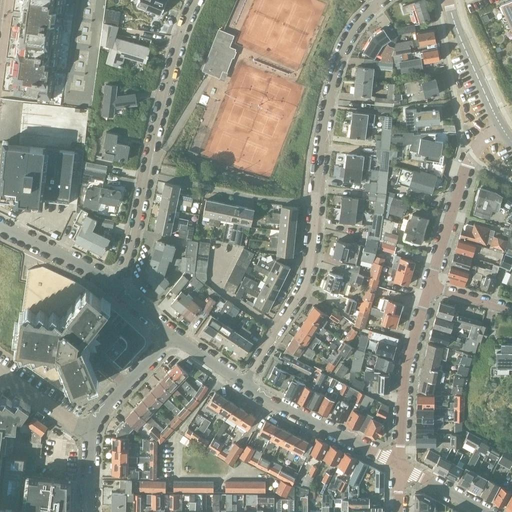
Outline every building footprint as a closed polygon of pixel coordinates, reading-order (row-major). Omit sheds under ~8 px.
[(13,0),(1,91),(32,95),(31,104),(90,111),(92,111),(97,75),(100,46),(103,24),(106,0),(13,0)] [(137,0),(135,6),(146,10),(160,15),(165,3),(161,1),(161,0),(137,0)] [(403,8),(405,14),(413,11),(416,23),(429,19),(425,6),(427,5),(425,0),(403,8)] [(511,0),(500,5),(505,17),(511,13),(511,0)] [(106,11),(104,24),(118,27),(120,13),(106,11)] [(118,27),(104,24),(103,24),(100,46),(112,49),(107,65),(120,68),(123,57),(146,63),(150,49),(115,40),(118,27)] [(394,29),(397,35),(411,33),(415,32),(414,25),(394,29)] [(374,58),(376,54),(382,57),(380,61),(393,62),(392,56),(395,48),(394,48),(390,48),(389,47),(387,44),(389,43),(389,42),(389,41),(390,40),(383,30),(373,37),(364,51),(374,58)] [(415,32),(411,33),(412,41),(395,44),(394,48),(395,48),(392,56),(410,53),(409,45),(413,44),(413,47),(436,43),(434,30),(415,33),(415,32)] [(234,37),(223,33),(219,31),(203,72),(220,79),(223,72),(227,73),(232,58),(234,59),(236,53),(235,52),(236,51),(229,48),(234,37)] [(423,51),(423,52),(420,53),(422,65),(440,61),(437,48),(423,51)] [(399,62),(399,63),(420,59),(420,58),(411,60),(410,54),(410,53),(392,56),(393,62),(393,63),(394,63),(399,62)] [(363,67),(357,67),(356,81),(372,83),(373,69),(376,69),(377,61),(364,59),(363,67)] [(420,59),(399,63),(401,73),(422,70),(420,59)] [(392,63),(393,63),(393,62),(380,61),(380,62),(377,61),(376,69),(392,71),(392,63)] [(408,94),(424,90),(425,97),(438,94),(435,79),(423,82),(422,80),(405,84),(408,94)] [(372,83),(356,81),(355,95),(370,97),(372,83)] [(375,98),(374,105),(393,107),(393,106),(394,91),(394,85),(388,84),(386,99),(375,98)] [(106,86),(105,96),(102,117),(113,118),(115,109),(137,105),(135,95),(116,98),(117,87),(106,86)] [(394,94),(394,91),(393,106),(400,105),(399,100),(402,100),(401,95),(394,94)] [(1,177),(0,189),(0,199),(9,200),(15,201),(15,203),(17,203),(28,204),(29,204),(30,204),(39,205),(39,201),(42,202),(43,202),(68,204),(71,178),(72,179),(79,179),(80,179),(80,177),(81,171),(88,114),(88,110),(74,109),(31,104),(23,103),(22,113),(18,146),(9,145),(5,145),(5,146),(4,150),(4,156),(3,159),(3,165),(2,169),(2,174),(2,175),(1,177)] [(393,107),(374,105),(373,112),(392,115),(393,107)] [(439,111),(416,113),(416,109),(404,110),(405,130),(417,130),(417,128),(425,127),(425,124),(439,123),(439,111)] [(352,112),(351,125),(366,127),(373,127),(374,122),(374,115),(352,112)] [(382,121),(381,129),(391,129),(392,117),(379,116),(379,121),(382,121)] [(366,127),(351,125),(349,138),(371,141),(372,134),(373,127),(366,127)] [(376,140),(375,149),(389,150),(390,142),(391,129),(381,129),(381,136),(376,135),(376,140)] [(113,160),(126,162),(129,147),(129,146),(116,143),(117,135),(106,133),(103,147),(101,158),(103,158),(103,159),(113,160)] [(409,151),(418,152),(422,153),(421,155),(426,156),(425,161),(439,163),(438,167),(444,168),(447,156),(441,155),(443,142),(435,141),(434,134),(428,134),(420,135),(413,136),(413,133),(391,133),(391,142),(392,141),(392,143),(397,143),(398,145),(411,145),(410,146),(409,151)] [(389,150),(375,149),(374,156),(378,157),(378,163),(378,164),(388,164),(389,150)] [(347,154),(346,168),(369,171),(371,157),(347,154)] [(83,170),(83,171),(105,175),(107,167),(87,163),(84,162),(83,170)] [(429,164),(426,174),(436,177),(441,179),(442,176),(444,168),(438,167),(429,164)] [(362,170),(346,168),(344,181),(365,183),(366,177),(361,176),(362,170)] [(436,177),(426,174),(421,172),(420,173),(414,172),(414,173),(401,169),(396,184),(431,194),(436,177)] [(370,183),(369,192),(385,194),(386,191),(387,172),(378,171),(371,170),(370,180),(376,180),(376,183),(370,183)] [(105,175),(83,171),(82,177),(104,181),(105,175)] [(165,185),(162,197),(192,203),(193,196),(187,195),(187,196),(179,195),(180,188),(165,185)] [(87,191),(83,208),(98,211),(102,212),(105,209),(106,203),(117,206),(120,193),(102,189),(102,190),(95,188),(94,193),(87,191)] [(502,208),(507,211),(505,213),(509,215),(506,221),(511,225),(511,203),(496,193),(481,188),(477,201),(478,202),(475,213),(479,214),(479,215),(481,217),(483,217),(486,217),(486,216),(490,217),(492,208),(497,210),(498,204),(503,207),(502,208)] [(375,202),(373,214),(382,215),(385,196),(385,194),(369,192),(368,201),(375,202)] [(385,196),(382,215),(382,218),(387,220),(388,214),(402,218),(406,206),(401,204),(402,201),(392,198),(385,196)] [(162,197),(160,209),(175,212),(177,205),(185,207),(185,206),(191,207),(192,203),(162,197)] [(363,213),(364,207),(365,200),(342,198),(341,210),(363,213)] [(208,226),(213,227),(218,204),(206,201),(203,217),(210,218),(208,226)] [(220,220),(227,222),(230,206),(218,204),(213,227),(219,228),(220,220)] [(234,223),(232,231),(230,244),(235,245),(237,232),(242,208),(230,206),(227,222),(234,223)] [(242,208),(237,232),(235,245),(234,245),(240,246),(243,233),(242,233),(244,225),(251,227),(254,211),(242,208)] [(273,214),(273,218),(273,219),(296,221),(298,209),(282,208),(281,215),(273,214)] [(160,209),(158,220),(181,225),(182,224),(187,225),(188,220),(183,219),(182,220),(174,219),(175,212),(160,209)] [(76,242),(89,249),(96,234),(92,232),(96,223),(97,221),(86,216),(88,213),(82,210),(75,222),(81,225),(76,234),(79,235),(76,242)] [(363,213),(341,210),(339,223),(362,226),(363,213)] [(366,239),(379,240),(382,218),(382,215),(373,214),(372,221),(365,220),(364,225),(368,226),(367,231),(366,239)] [(408,220),(407,225),(425,231),(428,219),(413,214),(411,221),(408,220)] [(281,225),(280,232),(295,233),(296,221),(273,219),(273,218),(266,217),(265,222),(272,223),(272,224),(281,225)] [(382,218),(379,240),(395,246),(398,236),(398,235),(391,233),(394,222),(387,220),(382,218)] [(100,219),(99,226),(97,231),(102,234),(105,227),(112,229),(114,221),(100,219)] [(181,225),(158,220),(155,232),(171,235),(172,228),(180,230),(181,225)] [(425,231),(407,225),(405,231),(408,232),(406,238),(414,241),(413,243),(415,244),(417,245),(420,245),(420,243),(421,243),(425,231)] [(460,238),(480,244),(486,246),(486,243),(490,244),(489,248),(489,249),(490,249),(503,253),(503,252),(504,252),(505,248),(507,242),(507,241),(493,237),(492,237),(488,236),(490,229),(473,225),(473,226),(469,225),(467,227),(466,231),(462,230),(460,238)] [(186,235),(186,238),(191,240),(194,228),(191,227),(188,227),(187,231),(186,235)] [(270,238),(270,243),(294,245),(295,233),(280,232),(279,239),(270,238)] [(96,234),(89,249),(95,251),(95,254),(99,256),(101,254),(103,255),(110,241),(96,234)] [(360,261),(372,264),(378,241),(366,239),(364,246),(360,261)] [(191,258),(190,272),(195,272),(195,268),(196,261),(197,256),(198,250),(198,243),(198,242),(186,240),(184,258),(191,258)] [(480,253),(501,260),(503,253),(490,249),(489,249),(459,240),(456,251),(472,256),(474,249),(480,251),(480,253)] [(342,263),(346,264),(344,270),(358,274),(360,266),(356,266),(361,246),(351,244),(351,245),(337,242),(334,257),(343,260),(342,263)] [(380,242),(378,249),(394,253),(396,246),(380,242)] [(181,268),(182,260),(171,259),(175,248),(157,243),(148,272),(151,273),(148,280),(155,285),(152,287),(159,293),(162,290),(162,291),(164,289),(163,289),(165,287),(167,289),(170,286),(168,284),(169,283),(163,278),(167,266),(181,268)] [(294,245),(270,243),(269,248),(278,249),(278,256),(293,257),(294,245)] [(504,252),(503,253),(511,256),(511,251),(505,248),(504,252)] [(244,249),(241,254),(252,259),(254,254),(244,249)] [(503,253),(499,267),(509,271),(511,262),(511,256),(503,253)] [(241,254),(238,260),(249,265),(252,259),(241,254)] [(375,254),(372,262),(383,265),(385,258),(375,254)] [(469,265),(471,259),(455,254),(452,265),(469,270),(474,272),(477,273),(482,274),(486,276),(495,278),(497,272),(485,268),(485,269),(469,265)] [(183,258),(182,260),(181,268),(181,271),(186,271),(190,272),(191,258),(184,258),(183,258)] [(401,258),(398,269),(397,270),(412,274),(416,262),(401,258)] [(238,260),(236,265),(246,270),(249,265),(238,260)] [(265,263),(263,268),(285,279),(290,268),(276,261),(273,267),(265,263)] [(376,287),(377,285),(378,280),(383,265),(372,262),(372,264),(368,277),(366,284),(376,287)] [(236,265),(233,270),(244,275),(246,270),(236,265)] [(268,276),(265,283),(280,290),(285,279),(263,268),(257,265),(254,270),(268,276)] [(464,288),(469,270),(452,265),(448,277),(451,277),(449,283),(464,288)] [(15,359),(64,393),(72,390),(95,381),(88,363),(82,350),(87,348),(89,346),(91,348),(92,345),(93,342),(93,339),(92,336),(90,337),(89,335),(87,333),(85,332),(94,320),(106,305),(88,291),(87,291),(84,288),(73,282),(43,268),(42,267),(38,268),(28,271),(27,279),(26,281),(26,283),(22,314),(17,349),(15,359)] [(397,270),(398,269),(389,267),(388,272),(395,274),(393,281),(409,286),(412,274),(397,270)] [(233,270),(230,276),(241,281),(244,275),(233,270)] [(353,286),(356,288),(358,283),(366,286),(366,284),(368,277),(358,274),(344,270),(342,277),(330,274),(325,289),(344,295),(348,285),(353,286)] [(171,305),(181,312),(191,300),(195,295),(197,298),(198,297),(203,302),(205,300),(208,296),(212,299),(215,295),(203,285),(198,281),(197,280),(196,278),(195,277),(195,276),(195,274),(195,273),(195,272),(190,272),(186,271),(182,276),(171,290),(176,294),(187,280),(189,282),(196,288),(194,291),(193,291),(189,295),(188,294),(186,296),(181,292),(171,305)] [(480,281),(482,274),(477,273),(474,272),(473,277),(473,278),(480,281)] [(198,281),(203,285),(206,281),(206,274),(195,273),(195,274),(195,276),(195,277),(196,278),(197,280),(198,281)] [(230,276),(228,281),(238,286),(241,281),(230,276)] [(495,278),(486,276),(482,288),(492,291),(495,279),(495,278)] [(245,277),(241,284),(274,300),(280,290),(265,283),(262,289),(255,285),(256,282),(245,277)] [(238,286),(228,281),(224,289),(234,294),(238,286)] [(244,291),(250,294),(258,298),(253,308),(262,314),(264,309),(269,312),(274,300),(241,284),(235,297),(240,300),(244,291)] [(370,307),(376,287),(366,284),(366,286),(363,296),(362,299),(361,303),(360,304),(370,307)] [(343,311),(352,314),(356,316),(360,303),(354,301),(348,299),(343,311)] [(380,310),(385,312),(399,316),(403,305),(388,300),(384,299),(380,310)] [(191,300),(181,312),(191,320),(201,308),(191,300)] [(219,311),(226,316),(233,305),(226,300),(219,311)] [(381,324),(396,328),(399,316),(385,312),(380,310),(380,311),(370,308),(370,307),(360,304),(354,326),(361,329),(364,329),(368,315),(380,318),(379,322),(381,324)] [(440,304),(437,315),(460,322),(471,326),(480,328),(481,323),(453,315),(455,308),(440,304)] [(315,307),(308,318),(323,328),(327,321),(325,320),(328,316),(315,307)] [(214,337),(224,344),(233,330),(227,327),(235,315),(231,312),(227,317),(214,337)] [(337,323),(342,326),(345,320),(341,317),(333,312),(329,318),(337,323)] [(203,330),(214,337),(227,317),(223,314),(218,321),(212,317),(203,330)] [(453,326),(470,331),(468,338),(467,337),(467,338),(466,337),(466,338),(478,342),(478,341),(476,341),(479,333),(470,330),(471,326),(460,322),(437,315),(433,327),(451,332),(453,326)] [(308,318),(301,328),(313,336),(316,331),(322,335),(326,330),(323,328),(308,318)] [(476,341),(478,341),(484,343),(488,329),(481,326),(480,329),(479,333),(476,341)] [(224,344),(234,350),(248,330),(243,327),(238,334),(233,330),(224,344)] [(301,328),(294,339),(306,346),(313,336),(301,328)] [(351,328),(342,341),(348,345),(357,332),(351,328)] [(429,340),(463,351),(475,354),(478,342),(466,338),(464,344),(451,340),(453,335),(433,328),(429,340)] [(372,332),(364,329),(361,329),(359,336),(370,340),(371,337),(378,339),(378,341),(379,341),(376,354),(393,359),(395,354),(397,353),(399,349),(397,347),(399,340),(386,336),(380,334),(372,332)] [(248,330),(234,350),(244,357),(253,344),(247,340),(252,333),(248,330)] [(281,353),(295,360),(296,360),(297,358),(299,357),(302,353),(311,359),(315,353),(315,352),(306,346),(294,339),(287,349),(285,351),(283,354),(281,353)] [(348,345),(342,341),(335,351),(346,359),(354,349),(348,345)] [(426,356),(441,359),(445,360),(448,348),(428,344),(426,356)] [(497,353),(496,369),(499,369),(499,370),(506,370),(507,369),(511,369),(511,345),(502,345),(501,353),(497,353)] [(350,372),(354,372),(359,372),(364,353),(363,352),(362,352),(356,350),(355,350),(350,372)] [(279,385),(282,387),(288,389),(294,376),(289,373),(292,367),(295,360),(281,353),(278,358),(276,358),(273,356),(263,376),(269,379),(280,385),(279,385)] [(334,353),(329,361),(335,365),(340,357),(334,353)] [(457,357),(455,363),(459,364),(468,367),(471,355),(462,353),(462,355),(461,358),(457,357)] [(375,367),(392,372),(395,361),(378,356),(375,367)] [(426,356),(423,367),(438,370),(441,359),(426,356)] [(329,361),(322,357),(321,360),(327,364),(324,369),(330,373),(335,365),(329,361)] [(295,360),(292,367),(309,376),(310,375),(311,372),(313,369),(295,360)] [(456,374),(456,375),(464,377),(465,377),(468,368),(468,367),(459,364),(459,365),(459,366),(456,374)] [(176,365),(168,374),(178,385),(179,384),(193,398),(192,398),(198,403),(198,402),(208,388),(202,384),(196,392),(183,380),(187,375),(176,365)] [(336,374),(342,378),(349,369),(342,365),(336,374)] [(423,367),(421,379),(436,382),(440,383),(443,371),(438,370),(423,367)] [(354,372),(350,372),(349,384),(361,390),(364,384),(362,383),(363,381),(361,381),(361,382),(354,379),(354,372)] [(369,386),(373,387),(373,392),(389,393),(391,376),(377,375),(377,374),(372,373),(364,372),(364,380),(369,381),(369,386)] [(297,402),(307,407),(318,385),(321,386),(322,384),(324,379),(325,377),(326,375),(320,373),(316,381),(314,380),(310,389),(305,386),(297,402)] [(168,374),(159,383),(170,394),(178,385),(168,374)] [(454,376),(452,385),(462,387),(465,387),(467,378),(464,378),(464,377),(456,375),(455,377),(454,376)] [(285,396),(297,402),(305,386),(305,384),(307,382),(294,376),(288,389),(285,396)] [(436,382),(421,379),(418,391),(433,394),(436,382)] [(159,383),(150,392),(161,403),(162,402),(172,411),(176,415),(175,416),(181,421),(189,412),(184,407),(180,411),(175,407),(166,398),(170,394),(159,383)] [(324,385),(322,384),(321,386),(318,385),(307,407),(317,411),(325,396),(320,393),(324,385)] [(355,402),(360,392),(350,387),(350,388),(344,385),(340,394),(346,397),(345,397),(355,402)] [(452,385),(451,393),(452,393),(452,396),(455,396),(461,396),(462,387),(452,385)] [(150,392),(142,401),(153,412),(161,403),(150,392)] [(354,430),(356,429),(358,430),(364,416),(359,414),(360,412),(357,411),(360,404),(366,407),(369,401),(372,403),(374,400),(360,392),(355,402),(353,404),(353,405),(351,409),(352,410),(345,424),(350,427),(351,428),(354,430)] [(189,412),(198,403),(192,398),(188,402),(178,393),(174,397),(184,406),(184,407),(189,412)] [(213,408),(218,411),(226,399),(216,393),(206,408),(211,412),(213,408)] [(325,396),(317,411),(327,417),(338,397),(336,396),(337,395),(333,393),(330,398),(325,396)] [(0,430),(11,432),(16,432),(17,419),(22,419),(31,407),(16,396),(12,402),(2,395),(0,398),(0,430)] [(417,407),(435,408),(435,401),(441,401),(441,397),(417,396),(417,407)] [(450,404),(450,409),(454,409),(464,409),(464,397),(463,396),(461,396),(455,396),(454,404),(450,404)] [(221,414),(227,418),(235,406),(226,399),(218,411),(216,415),(219,417),(221,414)] [(142,401),(133,410),(144,421),(145,420),(153,427),(152,428),(164,439),(172,430),(167,425),(163,429),(149,416),(153,412),(142,401)] [(332,417),(343,423),(350,409),(344,406),(345,405),(339,402),(332,417)] [(382,404),(379,410),(376,415),(380,417),(378,422),(372,419),(373,417),(366,414),(364,416),(358,430),(360,432),(365,433),(366,434),(366,436),(369,437),(371,436),(376,439),(378,435),(381,437),(381,436),(382,436),(384,433),(383,432),(384,430),(381,429),(386,420),(385,419),(387,414),(388,407),(382,404)] [(227,418),(237,424),(245,412),(235,406),(227,418)] [(454,409),(454,422),(460,422),(462,423),(464,423),(464,409),(454,409)] [(126,421),(124,422),(132,430),(134,428),(136,430),(144,421),(133,410),(125,420),(126,421)] [(417,410),(416,422),(444,422),(444,417),(433,417),(434,410),(417,410)] [(245,412),(237,424),(247,431),(255,419),(245,412)] [(168,424),(167,425),(172,430),(181,421),(175,416),(171,421),(166,417),(163,420),(168,424)] [(19,432),(32,434),(39,423),(33,419),(28,426),(20,425),(19,432)] [(199,423),(193,432),(188,429),(184,435),(197,443),(201,437),(207,428),(206,428),(210,422),(205,419),(202,425),(199,423)] [(263,436),(270,440),(276,427),(266,421),(258,437),(262,439),(263,436)] [(116,431),(116,435),(126,436),(132,430),(124,422),(116,431)] [(444,422),(416,422),(416,433),(433,434),(433,427),(443,427),(444,422)] [(39,423),(32,434),(31,443),(40,444),(41,436),(46,428),(39,423)] [(215,435),(219,437),(227,425),(223,423),(215,435)] [(275,442),(280,445),(287,432),(276,427),(270,440),(266,447),(271,450),(275,442)] [(164,439),(152,428),(148,432),(154,439),(156,440),(157,441),(160,444),(164,439)] [(207,428),(201,437),(197,443),(204,448),(208,442),(204,439),(206,436),(207,436),(211,431),(207,428)] [(11,432),(0,430),(0,453),(8,454),(11,432)] [(280,445),(290,450),(297,438),(287,432),(280,445)] [(475,449),(479,441),(480,439),(468,433),(466,437),(463,442),(475,449)] [(113,437),(112,450),(128,450),(134,450),(142,451),(150,451),(157,452),(157,443),(157,441),(149,442),(148,441),(143,439),(143,447),(134,447),(134,444),(128,444),(128,438),(126,438),(126,436),(116,435),(116,437),(113,437)] [(442,448),(451,448),(459,448),(460,448),(460,435),(453,435),(450,435),(450,443),(436,443),(436,436),(416,435),(416,447),(435,448),(442,448)] [(183,436),(179,442),(182,444),(187,447),(191,442),(183,436)] [(216,456),(220,450),(223,444),(213,438),(206,450),(216,456)] [(296,463),(301,466),(304,460),(306,456),(308,452),(312,445),(297,438),(290,450),(287,458),(292,461),(296,453),(300,455),(296,463)] [(329,446),(317,439),(310,453),(311,454),(316,457),(315,459),(320,461),(329,446)] [(475,449),(487,455),(491,447),(479,441),(475,449)] [(234,443),(227,454),(224,460),(233,465),(243,448),(234,443)] [(239,457),(247,462),(255,466),(258,460),(259,461),(261,458),(261,457),(260,456),(262,454),(246,445),(239,457)] [(343,452),(331,447),(324,461),(331,464),(329,466),(334,469),(343,452)] [(491,447),(487,455),(496,460),(501,452),(491,447)] [(451,448),(445,459),(429,451),(424,460),(435,466),(433,470),(444,476),(451,463),(457,451),(451,448)] [(112,450),(112,462),(127,463),(137,463),(148,463),(149,463),(156,464),(157,452),(150,451),(150,458),(127,457),(128,450),(112,450)] [(216,456),(224,460),(227,454),(220,450),(216,456)] [(457,451),(451,463),(444,476),(455,482),(462,469),(455,465),(461,453),(457,451)] [(69,511),(70,481),(25,476),(27,455),(8,454),(0,453),(0,511),(69,511)] [(511,467),(511,457),(504,453),(499,462),(511,468),(511,467)] [(357,460),(346,454),(338,468),(345,471),(344,473),(349,476),(357,460)] [(457,483),(468,489),(476,474),(471,472),(477,460),(472,457),(466,469),(457,483)] [(255,466),(266,471),(270,462),(261,458),(259,461),(258,460),(255,466)] [(348,500),(348,501),(348,507),(354,507),(369,508),(369,499),(358,498),(359,485),(357,485),(360,478),(366,465),(358,461),(352,474),(348,484),(348,500)] [(112,462),(112,475),(127,475),(127,478),(138,478),(149,479),(156,479),(156,464),(149,463),(149,472),(135,471),(135,468),(127,468),(127,463),(112,462)] [(266,471),(276,477),(279,470),(280,468),(270,462),(266,471)] [(314,467),(310,476),(304,487),(306,488),(308,490),(309,490),(319,469),(314,467)] [(375,469),(375,492),(384,492),(384,473),(375,469)] [(279,470),(276,477),(282,480),(282,481),(292,485),(295,478),(297,474),(295,472),(292,477),(292,476),(279,470)] [(322,482),(327,485),(332,476),(327,473),(322,482)] [(476,474),(468,489),(479,495),(487,480),(476,474)] [(330,483),(327,488),(334,492),(335,489),(338,484),(340,480),(336,478),(332,484),(330,483)] [(343,493),(348,484),(343,481),(340,480),(338,484),(335,489),(341,492),(343,493)] [(124,494),(111,494),(110,511),(124,511),(125,501),(133,501),(133,495),(133,494),(133,493),(131,493),(131,481),(124,481),(119,481),(119,487),(124,487),(124,494)] [(274,491),(292,500),(294,500),(294,487),(292,486),(292,485),(282,481),(278,489),(276,488),(274,491)] [(487,499),(491,501),(499,486),(488,481),(480,495),(482,496),(481,498),(486,500),(487,499)] [(139,482),(139,493),(165,493),(165,482),(139,482)] [(174,493),(214,493),(214,482),(174,482),(174,493)] [(226,493),(266,493),(266,482),(226,482),(226,493)] [(308,490),(306,488),(300,487),(300,500),(301,500),(301,511),(308,511),(308,498),(308,490)] [(499,505),(503,508),(511,494),(501,489),(493,502),(494,503),(494,504),(498,507),(499,505)] [(151,494),(151,495),(151,504),(151,507),(151,509),(152,509),(151,511),(164,511),(164,510),(160,510),(160,509),(159,509),(159,494),(151,494)] [(256,505),(256,504),(256,495),(245,494),(245,505),(256,505)] [(415,511),(432,511),(434,511),(434,503),(432,503),(432,499),(422,494),(415,494),(415,511)] [(140,511),(140,495),(133,495),(132,511),(140,511)] [(176,511),(177,509),(177,495),(169,495),(169,509),(168,511),(176,511)] [(225,511),(219,510),(219,511),(231,511),(232,505),(232,501),(232,495),(225,495),(225,511)] [(273,495),(256,495),(256,504),(273,504),(273,495)] [(321,507),(331,507),(332,500),(329,499),(329,495),(322,495),(321,507)] [(310,511),(320,511),(321,496),(316,496),(316,503),(317,503),(317,510),(311,510),(310,511)] [(275,511),(294,511),(294,500),(292,500),(290,500),(276,500),(275,511)]
